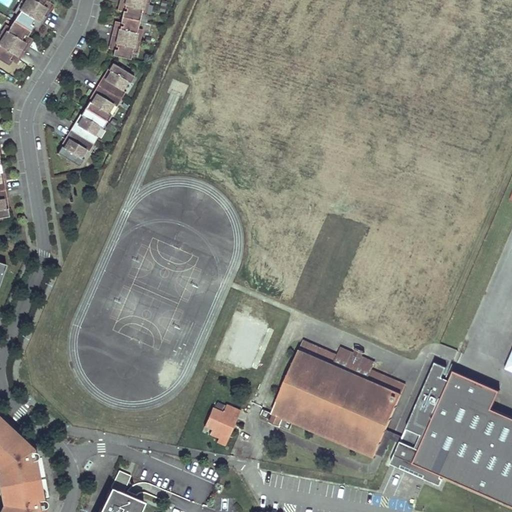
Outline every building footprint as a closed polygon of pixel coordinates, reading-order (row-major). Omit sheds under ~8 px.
[(24,0),(23,3),(48,18),(54,9),(47,4),(48,2),(51,3),(53,0),(24,0)] [(123,11),(122,17),(140,21),(141,14),(147,15),(149,3),(135,0),(120,0),(119,7),(127,9),(126,12),(123,11)] [(48,18),(23,3),(16,14),(20,16),(16,22),(33,33),(36,27),(33,26),(35,24),(42,28),(48,18)] [(115,25),(112,35),(140,42),(143,30),(138,29),(140,21),(122,17),(120,23),(123,24),(123,26),(115,25)] [(33,33),(16,22),(12,28),(8,26),(1,37),(26,53),(33,43),(25,39),(27,36),(29,38),(33,33)] [(114,49),(113,56),(117,57),(131,60),(133,52),(138,53),(140,42),(112,35),(110,45),(118,47),(117,50),(114,49)] [(26,53),(1,37),(0,39),(0,60),(11,68),(14,62),(12,60),(13,58),(21,63),(26,53)] [(103,76),(98,85),(121,100),(125,93),(122,90),(127,82),(130,84),(134,77),(113,64),(108,70),(111,72),(107,78),(103,76)] [(121,100),(98,85),(92,95),(95,97),(91,103),(89,102),(85,108),(106,122),(111,115),(107,113),(113,105),(116,107),(121,100)] [(75,121),(70,130),(93,145),(97,137),(94,135),(99,127),(102,129),(106,122),(85,108),(80,115),(83,117),(79,123),(75,121)] [(93,145),(70,130),(64,139),(67,141),(63,148),(61,146),(57,153),(78,167),(82,160),(79,158),(85,150),(88,152),(93,145)] [(508,327),(510,320),(499,317),(497,323),(508,327)] [(396,406),(405,386),(371,371),(375,364),(361,358),(359,357),(358,359),(354,358),(355,355),(353,354),(340,349),(337,356),(303,341),(272,412),(273,413),(273,414),(263,410),(260,416),(270,420),(269,422),(279,427),(279,425),(289,429),(293,421),(375,456),(396,406)] [(363,352),(356,349),(353,354),(355,355),(354,358),(358,359),(359,357),(361,358),(363,352)] [(399,445),(391,463),(441,484),(445,476),(442,474),(443,472),(511,501),(511,419),(491,410),(499,392),(454,372),(449,382),(442,379),(446,369),(435,364),(402,438),(399,445)] [(234,417),(236,418),(239,410),(226,404),(222,412),(212,407),(204,427),(211,430),(209,434),(219,438),(221,433),(226,435),(234,417)] [(219,438),(217,441),(225,444),(230,432),(236,418),(234,417),(226,435),(221,433),(219,438)] [(0,425),(0,424),(3,421),(0,418),(0,466),(1,473),(4,473),(9,500),(8,500),(9,505),(7,510),(5,509),(4,511),(3,511),(42,511),(46,505),(46,504),(46,502),(45,501),(44,500),(43,499),(42,499),(42,500),(41,500),(39,500),(32,460),(33,460),(34,460),(35,459),(36,459),(37,457),(37,455),(37,453),(9,428),(6,431),(0,425)] [(9,428),(3,421),(0,424),(0,425),(6,431),(9,428)] [(386,431),(376,454),(382,457),(390,440),(399,445),(402,438),(386,431)] [(42,499),(34,460),(33,460),(32,460),(39,500),(41,500),(42,500),(42,499)] [(0,494),(1,502),(0,504),(0,508),(4,511),(5,509),(7,510),(9,505),(8,500),(9,500),(4,473),(1,473),(0,466),(0,494)] [(144,511),(148,504),(130,496),(122,493),(130,476),(118,470),(110,487),(115,489),(109,502),(104,500),(100,507),(106,510),(105,511),(144,511)] [(109,502),(115,489),(110,487),(104,500),(109,502)]
